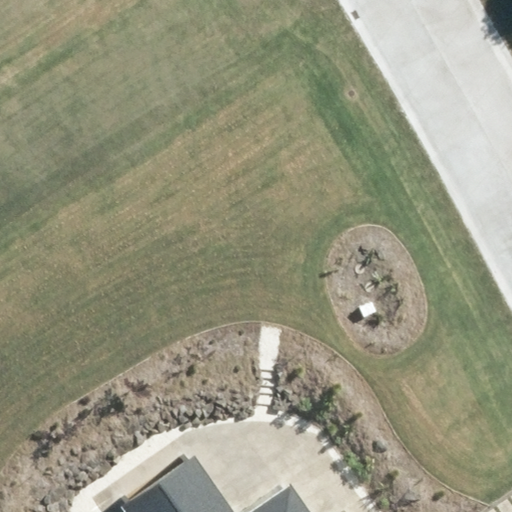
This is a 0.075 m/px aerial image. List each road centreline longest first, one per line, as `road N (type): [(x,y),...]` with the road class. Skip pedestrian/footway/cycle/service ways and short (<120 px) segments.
road 1 (track): [(0,92),(170,0)]
road 2 (residential): [(511,164),(415,0)]
